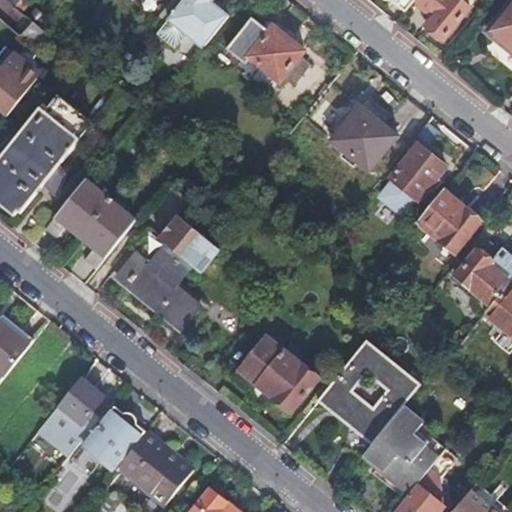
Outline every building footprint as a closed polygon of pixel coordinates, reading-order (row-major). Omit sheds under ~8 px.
[(4,0),(4,2),(14,10),(20,3),(22,0),(4,0)] [(187,0),(169,23),(158,37),(175,50),(185,38),(188,35),(207,50),(228,24),(209,8),(215,0),(187,0)] [(389,0),(405,13),(413,3),(415,0),(389,0)] [(423,0),(418,7),(427,15),(428,16),(434,21),(433,23),(432,24),(431,25),(427,30),(443,44),(469,12),(455,0),(423,0)] [(511,2),(488,32),(511,51),(511,2)] [(20,3),(14,10),(22,16),(27,9),(20,3)] [(278,85),(279,84),(282,80),(299,59),(302,54),(272,30),(269,35),(251,20),(225,52),(244,67),(249,61),(259,70),(278,85)] [(22,40),(40,55),(52,40),(34,26),(22,40)] [(0,73),(0,102),(13,113),(38,83),(20,68),(24,63),(15,55),(0,73)] [(299,59),(282,80),(292,89),(309,67),(299,59)] [(20,68),(38,83),(42,78),(24,63),(20,68)] [(278,85),(259,70),(250,80),(269,96),(278,85)] [(0,168),(0,199),(15,213),(19,215),(41,188),(46,181),(57,190),(60,183),(61,180),(62,175),(63,170),(59,166),(96,121),(63,93),(0,168)] [(0,111),(8,119),(13,113),(0,102),(0,111)] [(165,109),(157,118),(173,131),(181,122),(165,109)] [(361,110),(333,145),(370,175),(398,140),(361,110)] [(425,122),(411,139),(416,143),(388,174),(391,177),(377,193),(397,212),(412,196),(415,199),(443,167),(421,148),(436,131),(425,122)] [(86,260),(97,269),(137,220),(88,180),(48,229),(59,238),(70,225),(97,247),(86,260)] [(51,196),(57,190),(46,181),(41,188),(51,196)] [(442,190),(415,222),(448,251),(476,219),(442,190)] [(195,195),(178,216),(186,222),(203,202),(195,195)] [(15,213),(0,199),(0,209),(11,219),(15,213)] [(186,222),(178,216),(169,208),(158,221),(160,223),(116,276),(180,331),(199,308),(177,289),(192,271),(201,278),(239,232),(203,202),(186,222)] [(511,277),(511,261),(502,253),(483,237),(450,279),(467,296),(460,305),(462,319),(470,328),(479,318),(504,287),(511,277)] [(511,341),(511,293),(504,287),(479,318),(495,330),(488,347),(500,357),(511,341)] [(0,324),(15,336),(22,328),(7,314),(0,323),(0,324)] [(0,385),(5,380),(37,341),(22,328),(15,336),(0,324),(0,385)] [(268,393),(289,411),(319,377),(266,332),(231,373),(248,388),(248,395),(256,402),(262,400),(268,393)] [(368,444),(399,406),(419,381),(367,339),(323,391),(316,399),(368,444)] [(102,396),(80,378),(57,406),(38,430),(59,447),(61,445),(70,453),(89,429),(81,423),(88,413),(102,396)] [(368,444),(363,450),(380,465),(377,468),(406,493),(413,483),(430,463),(439,452),(414,430),(419,423),(399,406),(368,444)] [(82,444),(113,468),(120,460),(144,430),(114,407),(90,435),(82,444)] [(96,419),(88,413),(81,423),(89,429),(96,419)] [(120,460),(113,468),(127,480),(129,478),(162,503),(191,468),(144,430),(120,460)] [(413,483),(423,492),(440,471),(430,463),(413,483)] [(413,483),(406,493),(390,511),(391,511),(436,511),(441,506),(423,492),(413,483)] [(224,511),(218,507),(223,501),(207,487),(188,511),(224,511)] [(496,511),(468,489),(449,511),(496,511)] [(218,507),(224,511),(236,511),(223,501),(218,507)]
